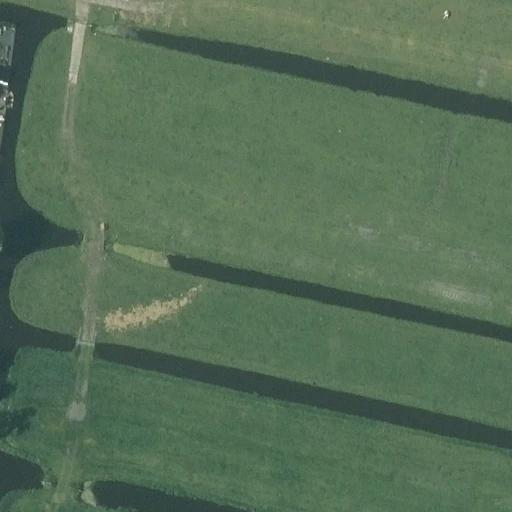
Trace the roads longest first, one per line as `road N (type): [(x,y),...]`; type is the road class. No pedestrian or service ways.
road 1 (track): [(54,511),(88,324),(94,242),(68,142),(83,0)]
road 2 (track): [(500,77),(93,0)]
